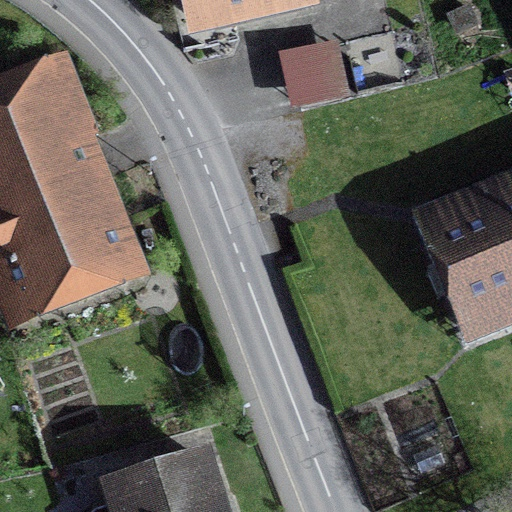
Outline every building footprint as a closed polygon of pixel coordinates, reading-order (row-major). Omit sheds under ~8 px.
[(182,0),(189,29),(308,0),(182,0)] [(328,52),(277,68),(294,122),(346,106),(328,52)] [(0,236),(23,303),(115,272),(47,76),(0,92),(0,236)] [(511,190),(426,226),(469,330),(511,312),(511,190)] [(207,511),(199,483),(106,511),(105,511),(207,511)]
